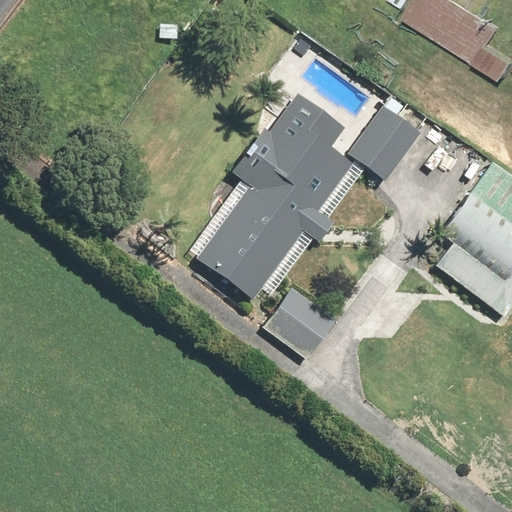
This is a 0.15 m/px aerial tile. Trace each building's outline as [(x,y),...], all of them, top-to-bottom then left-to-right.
[(499,24),(459,0),(416,0),(405,19),(504,80),(511,67),(511,55),(489,41),(499,24)] [(373,115),(339,159),(374,185),(408,142),(373,115)] [(278,136),(190,260),(250,302),(338,177),(278,136)] [(448,245),(430,268),(494,318),(511,294),(511,188),(487,169),(435,236),(448,245)] [(286,291),(260,328),(303,358),(329,321),(286,291)]
